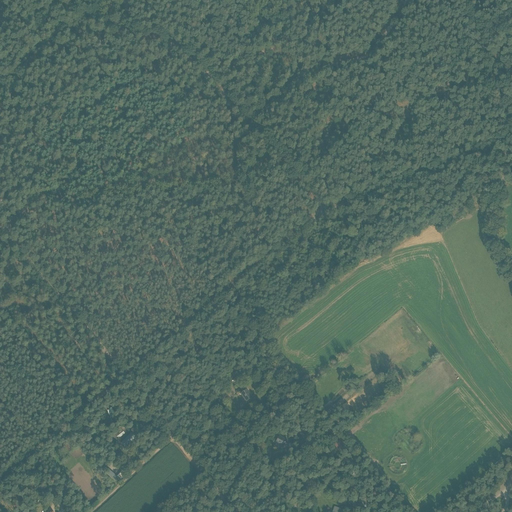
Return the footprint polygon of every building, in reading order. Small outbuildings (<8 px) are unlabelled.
[(246,390),(245,390),(240,394),(246,402),(252,398),(246,390)] [(325,410),(329,414),(337,407),(334,403),(325,410)] [(302,425),(295,419),(293,421),(300,427),(302,425)] [(125,434),(122,430),(116,434),(115,433),(112,435),(116,440),(125,434)] [(131,433),(121,443),(125,447),(135,438),(131,433)] [(278,439),(276,438),(274,441),(283,446),(285,444),(286,444),(285,443),(286,441),(279,436),(278,439)] [(341,439),(334,445),(339,451),(346,445),(341,439)] [(130,467),(127,465),(117,477),(120,480),(124,475),(124,474),(130,467)]
